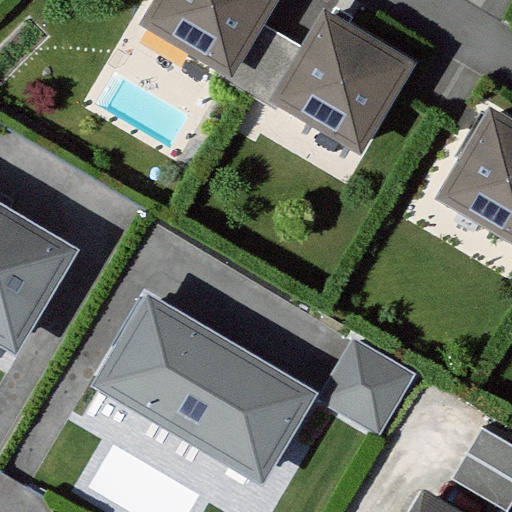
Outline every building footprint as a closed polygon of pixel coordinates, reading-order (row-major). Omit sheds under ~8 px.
[(287,0),(143,0),(137,10),(244,73),(287,0)] [(430,61),(327,0),(322,0),(268,92),(374,155),(430,61)] [(511,105),(492,94),(435,188),(511,233),(511,105)] [(91,256),(0,202),(0,345),(28,362),(91,256)] [(327,398),(154,298),(103,385),(275,485),(327,398)] [(322,394),(388,427),(421,361),(356,328),(322,394)] [(458,474),(511,496),(511,432),(481,419),(458,474)] [(492,511),(433,479),(414,511),(492,511)]
